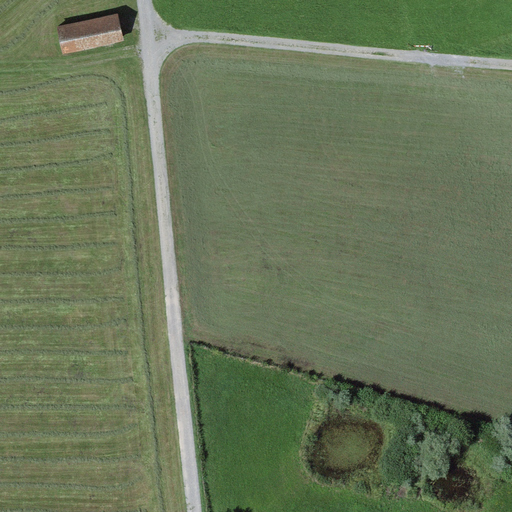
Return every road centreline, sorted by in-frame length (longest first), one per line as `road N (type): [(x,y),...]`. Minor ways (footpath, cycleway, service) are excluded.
road 1 (track): [(149,39),(194,511)]
road 2 (track): [(511,64),(149,39)]
